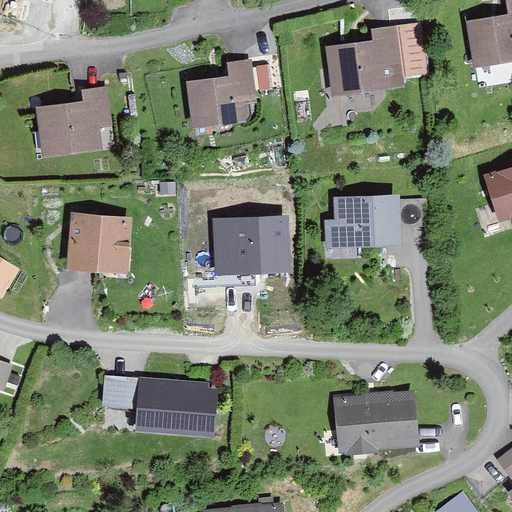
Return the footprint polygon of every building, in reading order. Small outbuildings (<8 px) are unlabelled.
[(483,59),(511,54),(511,6),(511,7),(511,14),(511,20),(478,26),(483,59)] [(391,30),(390,25),(378,28),(380,42),(370,44),(368,37),(357,39),(358,47),(334,52),(340,84),(400,72),(398,63),(410,61),(406,44),(403,28),(391,30)] [(234,65),(235,78),(198,83),(201,115),(240,110),(238,93),(252,91),(249,66),(248,63),(234,65)] [(256,65),(249,66),(252,91),(259,90),(256,65)] [(258,67),(261,91),(274,90),(271,65),(258,67)] [(95,139),(93,119),(107,118),(103,89),(87,90),(89,106),(45,111),(49,144),(95,139)] [(254,108),(252,91),(238,93),(240,110),(254,108)] [(511,162),(509,164),(511,170),(490,177),(502,214),(511,210),(511,162)] [(428,223),(426,197),(339,201),(341,241),(396,238),(396,224),(428,223)] [(76,215),(72,264),(123,268),(127,219),(76,215)] [(285,217),(214,221),(218,274),(288,270),(285,217)] [(0,259),(0,293),(15,269),(0,259)] [(0,384),(4,386),(11,361),(0,357),(0,384)] [(210,429),(213,392),(203,392),(204,387),(105,379),(103,403),(149,406),(148,424),(210,429)] [(339,400),(343,449),(374,446),(373,443),(415,439),(411,394),(339,400)] [(511,475),(511,474),(511,448),(499,458),(511,475)] [(478,511),(463,491),(438,509),(440,511),(478,511)]
